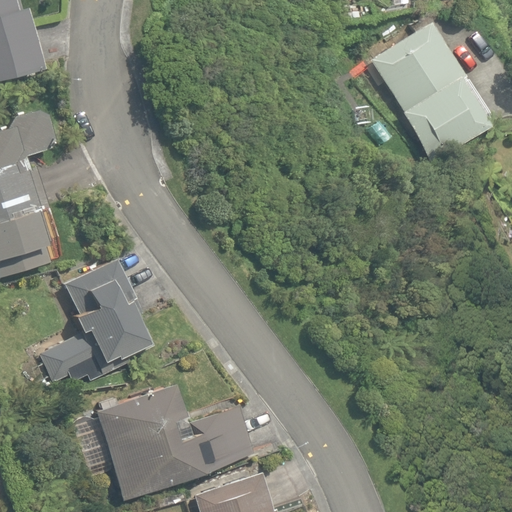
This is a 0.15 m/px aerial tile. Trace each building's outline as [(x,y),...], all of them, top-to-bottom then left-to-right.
[(0,0),(0,77),(36,68),(17,0),(0,0)] [(394,112),(426,161),(482,125),(452,80),(459,75),(425,22),(367,60),(398,109),(394,112)] [(0,275),(45,262),(35,230),(41,230),(35,210),(46,209),(31,162),(19,165),(18,160),(20,154),(48,144),(37,106),(0,116),(0,119),(3,129),(0,129),(0,275)] [(135,347),(145,342),(122,296),(126,294),(106,256),(56,282),(71,312),(67,314),(77,333),(35,354),(49,382),(63,375),(67,384),(82,377),(85,382),(125,362),(124,359),(137,352),(135,347)] [(110,467),(121,499),(251,454),(234,404),(169,427),(166,418),(178,414),(166,381),(112,400),(110,397),(96,402),(97,407),(90,409),(91,412),(80,416),(73,418),(69,425),(86,475),(110,467)] [(186,493),(192,511),(269,511),(268,508),(265,510),(250,470),(186,493)] [(157,508),(181,500),(179,491),(154,499),(157,508)]
